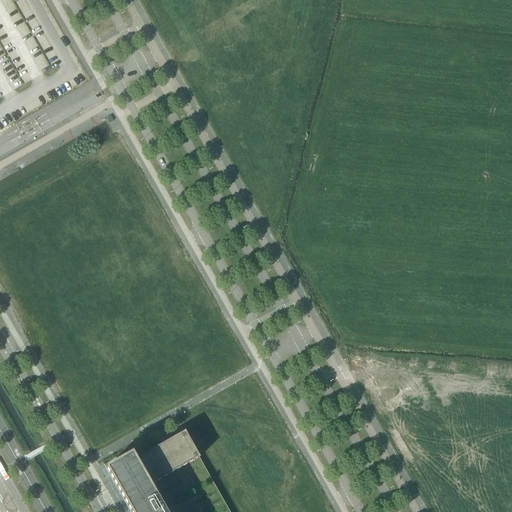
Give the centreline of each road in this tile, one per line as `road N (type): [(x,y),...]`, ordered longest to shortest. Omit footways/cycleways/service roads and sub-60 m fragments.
road 1 (unclassified): [(115,78),(272,354)]
road 2 (unclassified): [(298,339),(142,63)]
road 3 (unclassified): [(396,511),(298,339)]
road 4 (tertiary): [(98,511),(0,340)]
road 5 (unclassified): [(272,354),(361,511)]
road 6 (unknown): [(495,511),(424,378)]
road 7 (unknown): [(412,376),(407,394),(467,511)]
